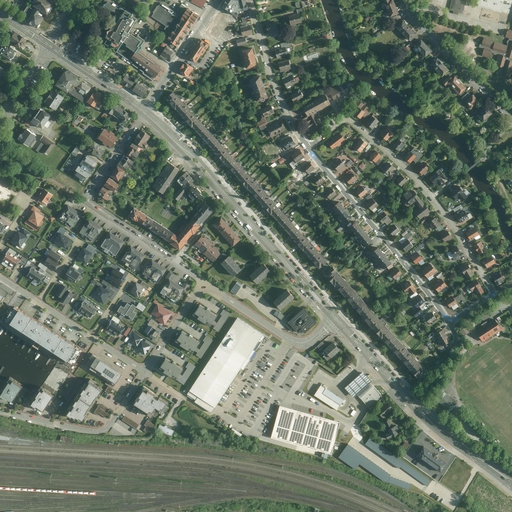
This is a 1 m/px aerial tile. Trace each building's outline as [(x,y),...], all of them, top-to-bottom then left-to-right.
[(54,6),(45,0),(35,0),(31,7),(47,17),(54,6)] [(203,9),(208,1),(206,0),(194,0),(193,3),(203,9)] [(226,0),(222,6),(233,14),(234,16),(241,14),(241,12),(248,10),(245,0),(226,0)] [(452,0),(449,11),(452,13),(452,14),(458,16),(459,14),(467,16),(470,1),(467,0),(452,0)] [(132,63),(139,54),(147,42),(139,37),(137,38),(131,34),(138,23),(138,20),(139,17),(138,15),(135,12),(133,16),(121,9),(120,11),(105,2),(101,9),(102,13),(120,23),(114,33),(112,32),(106,42),(108,43),(106,46),(109,49),(110,48),(118,54),(132,63)] [(179,48),(200,17),(181,5),(176,13),(161,3),(152,17),(167,27),(165,30),(168,33),(164,39),(179,48)] [(387,6),(391,16),(400,12),(396,3),(387,6)] [(20,19),(27,23),(35,11),(28,7),(20,19)] [(44,17),(35,11),(27,23),(36,29),(44,17)] [(291,25),(302,22),(300,13),(289,16),(291,25)] [(397,26),(404,33),(411,26),(405,19),(402,22),(397,26)] [(275,21),(266,24),(268,32),(273,31),(277,30),(275,21)] [(239,28),(241,37),(252,35),(249,25),(239,28)] [(404,33),(410,39),(417,33),(411,26),(404,33)] [(511,30),(508,29),(507,34),(506,37),(509,38),(509,40),(507,40),(507,42),(508,43),(507,45),(492,41),(492,40),(484,37),(482,42),(480,44),(479,47),(483,48),(481,55),(491,58),(492,52),(493,52),(494,54),(496,55),(498,53),(494,65),(499,66),(501,67),(502,69),(504,70),(502,76),(510,78),(511,72),(511,30)] [(22,49),(28,40),(16,32),(10,41),(22,49)] [(188,58),(196,63),(202,54),(203,55),(210,44),(201,38),(188,58)] [(236,40),(238,47),(247,45),(245,38),(236,40)] [(415,44),(421,50),(428,44),(422,38),(415,44)] [(87,59),(95,48),(84,41),(84,42),(80,39),(77,43),(79,44),(76,49),(77,53),(87,59)] [(0,54),(11,62),(19,51),(7,42),(0,52),(0,54)] [(428,44),(421,50),(427,57),(433,50),(428,44)] [(257,65),(252,46),(241,49),(246,68),(257,65)] [(286,48),(275,50),(277,58),(287,55),(286,48)] [(173,53),(166,49),(162,55),(169,60),(173,53)] [(139,54),(132,63),(145,73),(143,75),(156,83),(164,70),(160,68),(139,54)] [(431,63),(437,69),(444,63),(438,56),(431,63)] [(288,59),(278,62),(280,71),(284,70),(284,71),(291,69),(288,59)] [(180,70),(189,76),(194,68),(186,62),(180,70)] [(437,69),(443,76),(450,69),(444,63),(437,69)] [(66,68),(56,83),(68,91),(72,86),(78,76),(66,68)] [(127,74),(121,81),(130,88),(136,81),(127,74)] [(249,78),(253,90),(264,86),(260,74),(249,78)] [(283,79),(287,87),(300,81),(298,77),(294,79),(292,75),(283,79)] [(449,81),(453,77),(451,75),(443,82),(446,84),(449,81)] [(449,81),(455,87),(462,81),(456,75),(453,77),(449,81)] [(91,87),(82,81),(77,89),(72,86),(68,91),(85,103),(89,97),(86,96),(91,87)] [(462,81),(455,87),(460,94),(467,87),(462,81)] [(138,82),(133,89),(143,96),(149,89),(138,82)] [(338,84),(324,92),(327,97),(331,94),(334,100),(344,94),(338,84)] [(268,97),(264,86),(253,90),(256,101),(268,97)] [(291,94),(294,102),(304,98),(300,89),(295,91),(296,92),(291,94)] [(46,102),(56,109),(64,97),(54,90),(46,102)] [(95,93),(93,92),(87,102),(100,111),(104,105),(100,103),(103,98),(102,97),(104,94),(97,90),(95,93)] [(175,91),(168,98),(172,102),(179,95),(175,91)] [(314,100),(302,106),(306,114),(301,117),(304,121),(303,121),(307,130),(312,126),(315,130),(322,125),(318,119),(320,118),(317,114),(315,115),(314,113),(331,104),(327,97),(324,92),(313,98),(314,100)] [(467,100),(472,95),(469,92),(467,94),(463,97),(462,98),(462,99),(468,105),(470,103),(467,100)] [(473,107),(480,100),(474,93),(472,95),(467,100),(470,103),(473,107)] [(183,99),(179,95),(172,102),(175,106),(183,99)] [(187,104),(183,99),(175,106),(179,111),(187,104)] [(354,114),(360,119),(363,115),(367,118),(371,113),(368,111),(370,109),(359,100),(355,105),(359,107),(354,114)] [(125,123),(131,115),(115,103),(108,111),(125,123)] [(191,108),(187,104),(179,111),(183,115),(191,108)] [(265,117),(274,112),(270,105),(262,109),(265,117)] [(485,121),(494,113),(487,106),(483,109),(478,114),(479,115),(485,121)] [(478,114),(483,109),(480,107),(474,113),(477,116),(479,115),(478,114)] [(42,128),(51,115),(42,108),(32,121),(42,128)] [(195,112),(191,108),(183,115),(187,119),(195,112)] [(199,116),(195,112),(187,119),(191,123),(199,116)] [(202,121),(199,116),(191,123),(195,128),(202,121)] [(366,123),(372,129),(379,121),(372,116),(366,123)] [(257,122),(259,127),(265,124),(268,123),(265,117),(261,119),(261,120),(257,122)] [(59,120),(51,133),(60,138),(67,125),(59,120)] [(206,125),(202,121),(195,128),(199,132),(206,125)] [(286,130),(281,121),(267,128),(266,129),(269,133),(271,138),(286,130)] [(266,129),(267,128),(265,124),(259,127),(263,136),(269,133),(266,129)] [(210,129),(206,125),(199,132),(202,136),(210,129)] [(387,127),(381,135),(389,142),(393,137),(392,137),(395,133),(387,127)] [(105,128),(98,138),(102,141),(102,142),(108,146),(108,145),(111,147),(118,137),(115,135),(116,134),(110,130),(109,131),(105,128)] [(29,146),(36,135),(26,129),(19,139),(29,146)] [(214,134),(210,129),(202,136),(206,141),(214,134)] [(141,130),(134,141),(147,149),(150,144),(147,142),(151,136),(141,130)] [(218,138),(214,134),(206,141),(210,145),(218,138)] [(334,138),(340,145),(342,144),(341,143),(345,140),(341,134),(334,138)] [(54,142),(47,137),(43,135),(40,140),(43,141),(38,147),(47,154),(55,143),(54,142)] [(393,146),(399,151),(405,144),(404,144),(407,140),(403,136),(400,140),(399,139),(393,146)] [(287,149),(295,144),(291,137),(283,142),(287,149)] [(222,142),(218,138),(210,145),(214,149),(222,142)] [(334,138),(328,143),(333,149),(337,145),(339,147),(340,145),(334,138)] [(361,152),(367,144),(361,139),(354,147),(361,152)] [(107,148),(94,140),(88,150),(100,158),(107,148)] [(226,147),(222,142),(214,149),(218,153),(226,147)] [(133,143),(126,153),(136,159),(139,155),(135,152),(139,147),(133,143)] [(229,151),(226,147),(218,153),(222,158),(229,151)] [(415,147),(406,158),(411,163),(413,160),(416,163),(423,155),(415,147)] [(298,162),(305,157),(299,149),(291,155),(295,159),(291,162),(294,165),(298,162)] [(233,155),(229,151),(222,158),(226,162),(233,155)] [(370,157),(376,162),(379,159),(382,156),(376,151),(370,157)] [(118,165),(126,170),(130,165),(132,166),(134,162),(124,155),(118,165)] [(237,159),(233,155),(226,162),(229,166),(237,159)] [(241,164),(237,159),(229,166),(233,171),(241,164)] [(333,165),(338,171),(345,165),(340,159),(333,165)] [(164,194),(181,170),(170,162),(153,186),(164,194)] [(303,167),(308,173),(315,168),(310,162),(303,167)] [(389,163),(383,169),(391,175),(394,171),(393,170),(395,168),(389,163)] [(424,163),(417,169),(423,175),(429,168),(424,163)] [(245,168),(241,164),(233,171),(237,175),(245,168)] [(111,175),(119,181),(126,170),(118,165),(111,175)] [(84,170),(82,169),(76,178),(85,184),(91,175),(93,172),(86,168),(84,170)] [(249,172),(245,168),(237,175),(241,179),(249,172)] [(440,170),(430,179),(435,185),(438,182),(441,186),(445,182),(439,177),(443,173),(440,170)] [(178,201),(196,182),(188,172),(178,180),(183,186),(173,196),(178,201)] [(253,177),(249,172),(241,179),(245,184),(253,177)] [(345,179),(350,185),(357,178),(351,172),(345,177),(346,178),(345,179)] [(318,185),(325,179),(320,174),(313,179),(318,185)] [(408,181),(402,175),(396,181),(402,187),(405,183),(408,181)] [(256,181),(253,177),(245,184),(249,188),(256,181)] [(119,185),(110,178),(105,185),(114,192),(119,185)] [(260,185),(256,181),(249,188),(253,192),(260,185)] [(264,189),(260,185),(253,192),(256,196),(264,189)] [(189,192),(198,201),(204,195),(195,186),(189,192)] [(459,186),(451,194),(456,200),(459,197),(463,202),(469,196),(459,186)] [(362,187),(356,192),(361,198),(367,193),(362,187)] [(101,191),(105,193),(102,197),(108,201),(111,197),(109,196),(111,193),(104,188),(101,191)] [(330,200),(337,194),(332,188),(325,193),(330,200)] [(47,204),(53,195),(44,189),(39,198),(40,199),(38,201),(44,206),(46,203),(47,204)] [(268,194),(264,189),(256,196),(260,201),(268,194)] [(415,202),(417,205),(421,201),(413,191),(411,193),(409,190),(402,196),(404,199),(403,199),(407,205),(409,203),(411,205),(415,202)] [(272,198),(268,194),(260,201),(264,205),(272,198)] [(276,202),(272,198),(264,205),(268,209),(276,202)] [(373,199),(367,204),(372,211),(378,206),(373,199)] [(415,212),(421,219),(430,212),(421,201),(417,205),(420,208),(415,212)] [(280,207),(276,202),(268,209),(272,214),(280,207)] [(330,209),(334,213),(343,206),(340,202),(330,209)] [(207,204),(200,212),(208,218),(215,210),(207,204)] [(60,219),(67,223),(75,210),(68,205),(60,219)] [(343,206),(334,213),(337,217),(346,210),(343,206)] [(129,216),(136,220),(142,212),(134,207),(129,216)] [(284,211),(280,207),(272,214),(276,218),(284,211)] [(67,223),(74,228),(83,214),(75,210),(67,223)] [(346,210),(337,217),(340,221),(349,213),(346,210)] [(44,217),(35,211),(29,220),(38,226),(44,217)] [(287,215),(284,211),(276,218),(280,222),(287,215)] [(462,213),(456,216),(460,223),(469,218),(465,211),(462,213)] [(136,220),(143,225),(149,216),(142,212),(136,220)] [(193,219),(202,226),(208,218),(200,212),(193,219)] [(385,222),(389,218),(384,212),(378,218),(383,224),(385,222)] [(349,213),(340,221),(343,225),(353,217),(349,213)] [(291,220),(287,215),(280,222),(283,226),(291,220)] [(143,225),(152,231),(158,222),(149,216),(143,225)] [(233,229),(223,218),(215,225),(225,236),(233,229)] [(441,225),(435,218),(429,224),(434,230),(441,225)] [(80,233),(87,238),(96,224),(89,219),(80,233)] [(193,219),(179,236),(175,234),(169,242),(181,251),(202,226),(193,219)] [(295,224),(291,220),(283,226),(287,231),(295,224)] [(356,221),(347,229),(351,233),(360,225),(356,221)] [(152,231),(161,237),(167,228),(158,222),(152,231)] [(87,238),(94,242),(104,228),(96,224),(87,238)] [(299,228),(295,224),(287,231),(291,235),(299,228)] [(363,229),(360,225),(351,233),(354,237),(363,229)] [(389,231),(394,236),(400,231),(395,225),(389,231)] [(161,237),(169,242),(175,234),(167,228),(161,237)] [(303,232),(299,228),(291,235),(295,239),(303,232)] [(467,233),(471,240),(480,235),(476,228),(467,233)] [(23,229),(20,233),(26,237),(27,238),(30,233),(23,229)] [(243,240),(233,229),(225,236),(235,247),(243,240)] [(363,229),(354,237),(357,241),(366,233),(363,229)] [(20,233),(17,231),(11,240),(20,246),(26,237),(20,233)] [(448,231),(441,235),(445,242),(452,238),(448,231)] [(307,237),(303,232),(295,239),(299,244),(307,237)] [(65,235),(62,233),(56,242),(68,250),(73,240),(65,235)] [(103,246),(110,251),(119,238),(112,233),(103,246)] [(369,237),(366,233),(357,241),(360,245),(369,237)] [(212,245),(202,236),(195,244),(205,252),(204,254),(215,262),(222,254),(211,246),(212,245)] [(311,241),(307,237),(299,244),(303,248),(311,241)] [(369,237),(360,245),(364,248),(373,241),(369,237)] [(399,241),(402,245),(407,241),(404,237),(399,241)] [(119,238),(110,251),(117,256),(126,243),(119,238)] [(401,246),(406,252),(414,246),(408,240),(407,241),(402,245),(401,246)] [(314,245),(311,241),(303,248),(307,252),(314,245)] [(486,251),(481,241),(474,245),(480,255),(486,251)] [(87,250),(93,253),(96,249),(90,245),(87,250)] [(318,250),(314,245),(307,252),(311,257),(318,250)] [(132,266),(141,252),(133,247),(124,261),(132,266)] [(457,247),(450,251),(454,257),(458,255),(461,253),(457,247)] [(86,264),(93,253),(87,250),(84,248),(77,258),(86,264)] [(369,255),(373,259),(381,251),(378,248),(369,255)] [(322,254),(318,250),(311,257),(314,261),(322,254)] [(381,251),(373,259),(376,263),(385,255),(381,251)] [(3,260),(9,264),(15,256),(8,252),(3,260)] [(63,258),(53,252),(49,258),(59,264),(63,258)] [(148,257),(141,252),(132,266),(139,270),(148,257)] [(412,258),(416,264),(423,259),(418,252),(411,258),(412,258)] [(326,258),(322,254),(314,261),(318,265),(326,258)] [(388,259),(385,255),(376,263),(379,266),(388,259)] [(15,256),(9,264),(14,268),(20,260),(15,256)] [(484,261),(487,268),(496,263),(492,256),(484,261)] [(243,270),(231,257),(223,264),(235,278),(243,270)] [(55,270),(59,264),(49,258),(45,264),(55,270)] [(330,262),(326,258),(318,265),(322,269),(330,262)] [(388,259),(379,266),(382,270),(391,263),(388,259)] [(146,274),(152,279),(162,265),(155,261),(146,274)] [(258,284),(272,272),(264,264),(251,276),(258,284)] [(423,271),(428,279),(437,272),(432,264),(423,271)] [(466,264),(460,267),(468,279),(474,275),(466,264)] [(162,265),(152,279),(159,283),(168,270),(162,265)] [(76,282),(83,271),(78,268),(75,266),(68,276),(76,282)] [(27,276),(33,280),(39,271),(32,267),(27,276)] [(334,267),(325,275),(329,281),(338,273),(334,267)] [(395,279),(401,273),(397,268),(390,274),(395,279)] [(115,269),(111,274),(113,276),(121,281),(125,276),(115,269)] [(39,271),(33,280),(38,283),(44,275),(39,271)] [(343,278),(338,273),(329,281),(334,286),(343,278)] [(495,281),(497,285),(501,283),(501,282),(504,280),(500,273),(493,277),(495,281)] [(113,276),(108,282),(118,289),(123,283),(121,281),(113,276)] [(348,283),(343,278),(334,286),(339,292),(348,283)] [(168,281),(160,293),(163,294),(165,296),(165,295),(168,297),(177,284),(171,280),(169,279),(168,281)] [(433,286),(439,293),(447,286),(442,279),(433,286)] [(477,280),(468,285),(473,292),(475,291),(478,296),(485,292),(477,280)] [(409,281),(401,286),(406,293),(409,291),(414,287),(412,285),(409,281)] [(130,292),(139,298),(145,288),(141,285),(136,282),(130,292)] [(143,282),(141,285),(145,288),(149,290),(151,287),(143,282)] [(353,289),(348,283),(339,292),(344,297),(353,289)] [(182,287),(177,284),(168,297),(171,299),(172,300),(175,302),(183,290),(184,288),(182,287)] [(230,292),(236,295),(241,288),(235,284),(230,292)] [(57,295),(63,299),(69,291),(70,289),(64,285),(57,295)] [(111,293),(100,286),(93,297),(104,304),(111,293)] [(358,294),(353,289),(344,297),(349,302),(358,294)] [(282,310),(295,298),(288,290),(275,302),(282,310)] [(69,291),(63,299),(63,300),(68,304),(75,294),(69,291)] [(362,300),(358,294),(349,302),(353,308),(362,300)] [(467,301),(461,294),(458,296),(461,300),(464,303),(467,301)] [(412,301),(417,307),(425,301),(420,295),(412,301)] [(445,301),(449,308),(458,302),(455,298),(453,295),(445,301)] [(367,305),(362,300),(353,308),(358,313),(367,305)] [(77,311),(83,315),(89,307),(83,303),(77,311)] [(126,317),(127,316),(133,307),(129,304),(126,309),(123,307),(119,313),(126,317)] [(134,305),(133,307),(127,316),(135,321),(138,315),(135,313),(138,308),(134,305)] [(173,314),(158,305),(152,314),(158,318),(156,320),(166,326),(173,314)] [(211,323),(216,315),(210,311),(211,310),(208,307),(207,309),(200,305),(195,313),(199,316),(198,318),(206,323),(208,321),(211,323)] [(372,310),(367,305),(358,313),(363,318),(372,310)] [(318,321),(303,306),(289,319),(285,323),(286,325),(294,334),(299,329),(304,334),(318,321)] [(89,307),(83,315),(89,319),(94,311),(89,307)] [(416,317),(423,312),(419,307),(412,313),(416,317)] [(7,323),(75,366),(84,352),(70,343),(57,335),(43,326),(30,318),(16,309),(7,323)] [(219,332),(231,314),(224,310),(213,328),(219,332)] [(377,316),(372,310),(363,318),(368,324),(377,316)] [(430,324),(437,319),(432,313),(425,319),(430,324)] [(382,321),(377,316),(368,324),(373,329),(382,321)] [(252,348),(262,333),(238,317),(187,394),(195,400),(195,401),(210,411),(252,348)] [(503,329),(496,319),(476,332),(483,343),(503,329)] [(108,330),(114,333),(120,325),(114,321),(108,330)] [(386,326),(382,321),(373,329),(377,334),(386,326)] [(463,335),(473,328),(470,324),(460,331),(463,335)] [(126,329),(120,325),(114,333),(121,338),(126,329)] [(391,332),(386,326),(377,334),(382,340),(391,332)] [(161,332),(154,328),(149,335),(157,340),(161,332)] [(439,341),(448,336),(444,330),(436,334),(439,341)] [(131,336),(128,341),(137,347),(136,348),(136,349),(143,338),(134,333),(134,332),(131,336)] [(193,350),(199,342),(193,338),(194,337),(190,334),(189,336),(183,332),(177,339),(182,343),(180,345),(188,350),(190,347),(193,350)] [(396,337),(391,332),(382,340),(387,345),(396,337)] [(203,358),(214,340),(208,336),(196,354),(203,358)] [(448,336),(439,341),(443,347),(451,343),(448,336)] [(401,342),(396,337),(387,345),(392,350),(401,342)] [(143,338),(136,349),(145,354),(150,346),(146,343),(145,342),(142,340),(143,339),(143,338)] [(406,348),(401,342),(392,350),(397,356),(406,348)] [(331,359),(340,351),(333,343),(324,351),(331,359)] [(410,353),(406,348),(397,356),(401,361),(410,353)] [(415,358),(410,353),(401,361),(406,367),(415,358)] [(93,354),(84,367),(107,381),(105,384),(113,389),(114,386),(120,378),(122,374),(123,374),(111,366),(106,363),(97,357),(93,355),(93,354)] [(176,376),(182,368),(176,364),(177,363),(173,360),(172,362),(165,358),(160,365),(165,369),(163,371),(171,376),(173,373),(176,376)] [(420,364),(415,358),(406,367),(411,372),(420,364)] [(185,385),(197,366),(190,362),(178,380),(185,385)] [(425,369),(420,364),(411,372),(416,377),(425,369)] [(430,375),(425,369),(416,377),(421,383),(430,375)] [(372,381),(363,372),(345,389),(353,397),(357,394),(360,398),(373,386),(370,382),(372,381)] [(102,386),(89,378),(80,393),(91,401),(97,392),(97,393),(102,386)] [(21,392),(7,382),(0,392),(0,398),(11,406),(21,392)] [(314,394),(337,409),(339,406),(340,404),(322,392),(326,387),(321,383),(316,391),(314,394)] [(383,396),(373,386),(363,395),(360,398),(370,408),(383,396)] [(344,399),(326,387),(322,392),(340,404),(344,399)] [(56,398),(42,388),(31,403),(46,413),(56,398)] [(169,404),(149,390),(147,392),(144,390),(135,403),(141,407),(139,410),(143,412),(144,409),(156,417),(160,411),(163,413),(169,404)] [(450,415),(458,407),(444,391),(435,399),(450,415)] [(91,401),(80,393),(77,397),(76,396),(73,401),(74,402),(71,406),(69,405),(66,410),(71,414),(72,413),(75,415),(75,414),(78,416),(79,414),(83,417),(87,411),(85,410),(91,401)] [(279,403),(271,436),(331,452),(340,420),(279,403)] [(384,420),(395,411),(388,403),(378,412),(384,420)] [(400,432),(397,426),(393,428),(390,422),(386,424),(390,434),(386,435),(388,441),(399,436),(397,433),(400,432)] [(158,431),(172,436),(175,430),(168,427),(169,426),(166,425),(165,426),(161,424),(158,431)] [(221,441),(194,436),(193,443),(220,448),(221,441)] [(370,438),(365,444),(399,468),(400,467),(427,486),(430,481),(370,438)] [(391,474),(349,444),(340,457),(356,469),(361,464),(383,480),(409,490),(411,484),(390,476),(391,474)] [(436,453),(424,444),(417,454),(441,472),(448,462),(436,453)]
